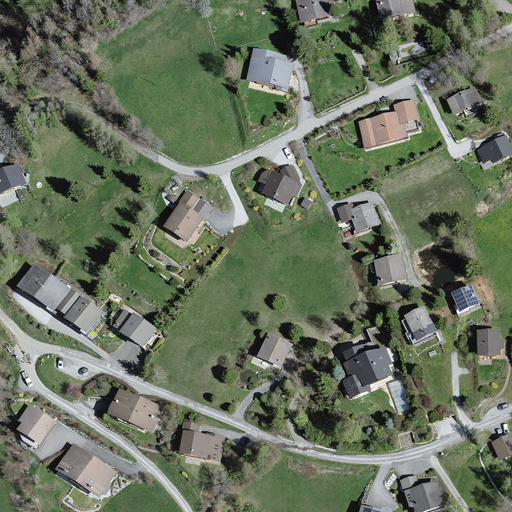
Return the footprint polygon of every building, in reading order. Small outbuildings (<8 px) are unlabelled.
[(333,0),(298,0),(296,1),(301,26),(338,17),(333,0)] [(414,0),(377,0),(384,23),(418,14),(414,0)] [(287,56),(254,50),(248,81),(276,86),(277,91),(288,93),(294,66),(285,65),(287,56)] [(475,88),(448,101),(456,117),(483,104),(475,88)] [(397,114),(359,123),(366,151),(411,141),(407,124),(420,121),(415,100),(395,105),(397,114)] [(511,143),(508,136),(478,151),(486,167),(511,154),(511,143)] [(18,162),(0,168),(0,193),(27,184),(18,162)] [(269,170),(263,174),(259,182),(267,186),(263,196),(289,207),(294,196),(297,198),(302,186),(293,165),(276,173),(269,170)] [(202,200),(187,191),(176,206),(178,208),(181,204),(194,212),(202,200)] [(312,202),(306,198),(301,206),(308,209),(312,202)] [(353,204),(336,210),(341,225),(352,221),(357,236),(383,227),(374,203),(355,209),(353,204)] [(194,212),(181,204),(178,208),(164,229),(189,245),(205,220),(194,212)] [(402,253),(373,259),(379,286),(408,280),(402,253)] [(35,262),(17,288),(86,334),(103,308),(35,262)] [(472,284),(451,292),(459,313),(480,305),(472,284)] [(426,307),(405,317),(418,342),(439,332),(426,307)] [(126,308),(113,327),(143,347),(156,328),(126,308)] [(501,331),(478,332),(478,358),(501,357),(501,331)] [(294,346),(269,334),(258,358),(283,370),(294,346)] [(372,343),(342,355),(345,364),(340,366),(352,397),(371,390),(369,386),(394,376),(391,367),(394,365),(387,347),(376,352),(372,343)] [(120,390),(109,416),(154,435),(165,409),(120,390)] [(28,405),(17,422),(24,426),(19,433),(41,447),(57,422),(28,405)] [(202,425),(184,422),(181,435),(184,435),(180,456),(221,463),(226,437),(208,433),(208,435),(200,434),(202,425)] [(511,433),(492,441),(500,460),(511,455),(511,433)] [(119,473),(74,445),(56,472),(102,501),(119,473)] [(438,483),(410,491),(417,511),(425,511),(445,506),(438,483)]
